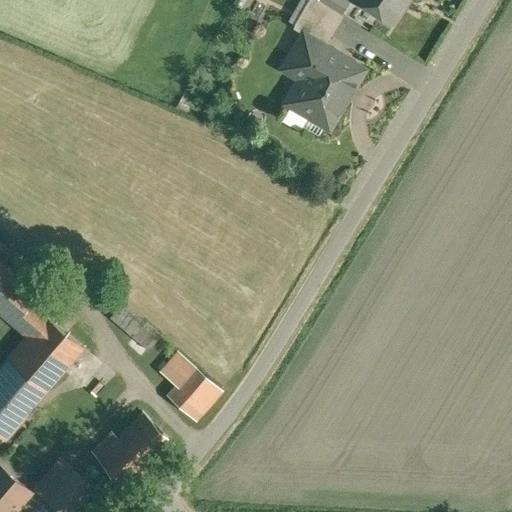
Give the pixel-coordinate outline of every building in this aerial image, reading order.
[(362,66),(326,43),(343,11),(325,0),(310,0),(296,25),(307,32),(294,53),(314,65),(293,100),(289,98),(288,100),(311,113),(309,115),(330,127),(348,97),(344,95),(362,66)] [(366,0),(397,20),(410,0),(366,0)] [(37,294),(0,262),(0,309),(29,334),(45,315),(30,302),(37,294)] [(144,326),(121,306),(111,317),(134,337),(144,326)] [(29,334),(0,368),(0,434),(7,440),(34,407),(34,406),(84,347),(46,315),(45,315),(29,334)] [(161,336),(146,323),(144,326),(134,337),(149,350),(161,336)] [(222,390),(179,351),(161,372),(179,388),(171,398),(196,420),(222,390)] [(145,413),(98,458),(127,489),(144,473),(174,443),(145,413)] [(62,460),(38,488),(48,496),(71,468),(62,460)] [(13,511),(31,492),(0,465),(0,511),(13,511)] [(71,468),(48,496),(67,511),(70,511),(93,486),(71,468)]
